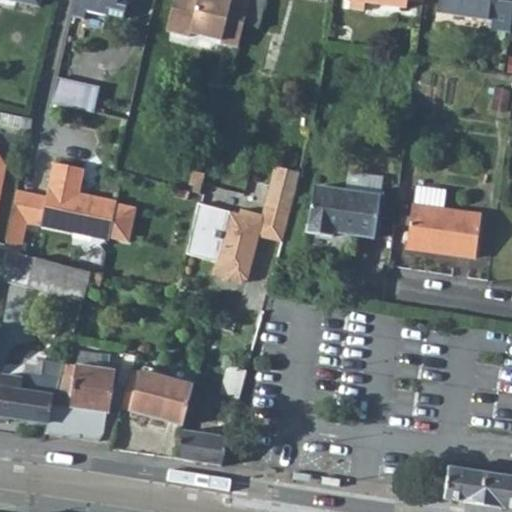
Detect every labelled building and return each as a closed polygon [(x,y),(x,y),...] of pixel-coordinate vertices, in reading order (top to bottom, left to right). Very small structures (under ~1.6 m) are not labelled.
[(73,0),(70,16),(84,19),(85,10),(107,15),(107,14),(123,17),(124,12),(125,12),(127,0),(73,0)] [(172,0),(165,30),(189,36),(190,32),(219,40),(219,42),(237,47),(243,23),(248,0),(172,0)] [(264,0),(248,0),(243,23),(257,27),(264,0)] [(422,4),(422,0),(349,0),(348,9),(363,11),(364,3),(404,9),(405,1),(422,4)] [(511,0),(437,0),(436,12),(491,20),(490,29),(509,32),(511,7),(511,0)] [(85,83),(57,77),(51,103),(79,109),(85,83)] [(99,86),(85,83),(79,109),(93,113),(99,86)] [(491,109),(506,112),(510,91),(495,88),(491,109)] [(475,171),(477,161),(467,159),(465,169),(475,171)] [(84,168),(53,162),(46,196),(17,190),(4,250),(20,254),(26,223),(108,240),(109,237),(128,241),(135,207),(116,203),(116,201),(89,195),(88,200),(78,198),(79,193),(84,168)] [(282,166),(276,187),(268,218),(287,224),(293,204),(295,192),(300,171),(282,166)] [(205,174),(193,170),(189,184),(194,186),(192,191),(199,193),(202,183),(205,174)] [(445,189),(416,185),(413,205),(412,205),(406,247),(475,256),(481,214),(443,209),(445,189)] [(189,190),(174,186),(172,194),(187,198),(189,190)] [(268,218),(276,187),(271,186),(263,215),(264,216),(259,236),(282,242),(287,224),(268,218)] [(380,196),(313,186),(306,233),(332,236),(332,232),(374,238),(380,196)] [(239,214),(197,203),(186,253),(216,261),(213,270),(224,273),(228,278),(241,282),(247,279),(259,236),(264,216),(263,215),(241,209),(239,214)] [(410,208),(401,207),(399,223),(408,225),(410,208)] [(20,254),(4,250),(0,274),(0,279),(83,302),(88,283),(91,272),(20,254)] [(224,273),(213,270),(212,274),(228,278),(224,273)] [(102,274),(91,272),(88,283),(98,285),(102,274)] [(101,354),(78,351),(76,365),(65,364),(62,376),(54,404),(52,403),(48,423),(47,434),(97,440),(103,430),(106,412),(109,412),(115,370),(99,368),(101,354)] [(136,354),(122,352),(117,383),(127,385),(132,369),(136,354)] [(43,359),(23,358),(20,372),(40,375),(41,373),(43,359)] [(247,370),(228,365),(219,394),(239,399),(247,370)] [(151,368),(143,366),(142,371),(132,369),(127,385),(120,409),(182,425),(193,385),(150,373),(151,368)] [(19,377),(0,374),(0,415),(48,423),(52,403),(54,404),(62,376),(41,373),(40,375),(20,372),(19,377)] [(181,430),(173,458),(220,465),(228,438),(181,430)] [(511,477),(448,467),(442,499),(444,499),(511,509),(511,477)] [(289,480),(310,483),(311,474),(290,472),(289,480)] [(318,485),(340,488),(341,479),(319,476),(318,485)]
